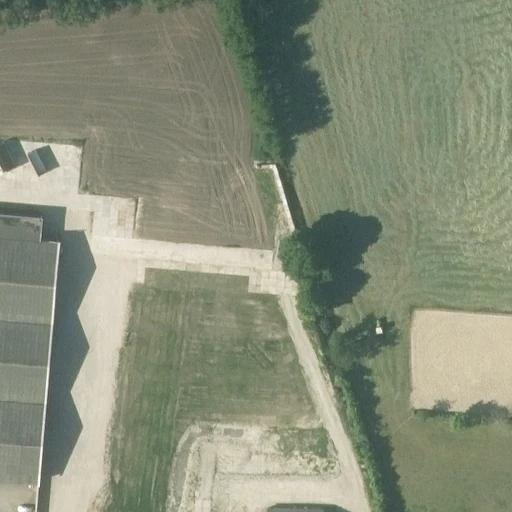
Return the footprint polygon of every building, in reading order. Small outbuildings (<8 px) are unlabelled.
[(69,123),(10,118),(7,138),(0,137),(0,197),(62,202),(69,123)] [(265,262),(272,166),(85,151),(78,247),(265,262)] [(0,236),(0,478),(38,482),(59,242),(0,236)] [(126,351),(209,353),(211,291),(136,288),(135,325),(126,325),(126,351)] [(277,361),(310,360),(309,348),(276,349),(277,361)] [(124,381),(202,383),(202,366),(152,366),(152,359),(125,359),(124,381)] [(198,414),(199,398),(149,396),(149,390),(122,389),(122,411),(198,414)] [(120,440),(163,439),(162,426),(120,427),(120,440)] [(183,460),(184,447),(156,445),(155,456),(118,453),(117,469),(195,474),(195,461),(183,460)] [(276,467),(325,466),(324,446),(276,447),(276,467)] [(193,504),(194,489),(115,483),(113,498),(124,499),(123,511),(119,511),(114,511),(113,511),(191,511),(192,510),(145,507),(146,500),(193,504)] [(247,511),(248,485),(216,484),(215,511),(247,511)]
